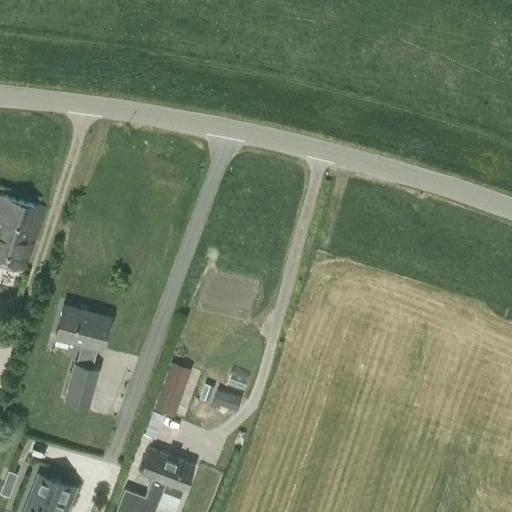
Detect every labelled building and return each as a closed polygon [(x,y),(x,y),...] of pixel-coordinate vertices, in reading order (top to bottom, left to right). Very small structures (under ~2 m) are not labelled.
[(0,193),(0,259),(25,267),(42,207),(0,193)] [(81,342),(77,359),(92,364),(97,346),(101,347),(109,316),(63,303),(55,335),(81,342)] [(168,358),(157,407),(179,412),(190,363),(168,358)] [(217,388),(212,399),(236,409),(241,396),(246,398),(256,374),(239,367),(232,382),(228,380),(223,391),(217,388)] [(201,397),(196,412),(209,416),(214,402),(201,397)] [(124,487),(116,510),(122,511),(153,511),(162,490),(180,497),(192,464),(150,447),(141,471),(152,475),(145,495),(124,487)] [(69,507),(77,486),(39,472),(23,511),(56,511),(60,504),(69,507)]
